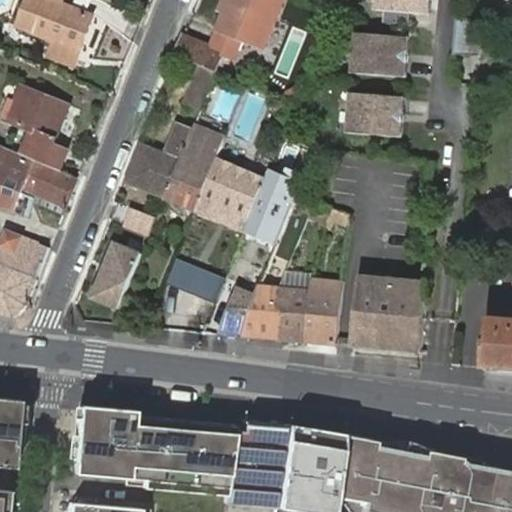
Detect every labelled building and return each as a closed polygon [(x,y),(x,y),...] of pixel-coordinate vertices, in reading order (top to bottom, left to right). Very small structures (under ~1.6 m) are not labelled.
[(94,18),(61,5),(63,0),(31,0),(20,29),(57,43),(51,57),(71,64),(76,50),(81,52),(94,18)] [(225,0),(224,3),(229,4),(219,30),(263,47),(281,1),(278,0),(225,0)] [(378,0),(377,10),(432,14),(432,0),(378,0)] [(458,17),(455,55),(481,57),(485,20),(458,17)] [(402,54),(410,55),(412,38),(358,33),(354,73),(409,78),(410,61),(402,61),(402,54)] [(200,66),(216,72),(224,52),(184,36),(176,56),(200,66)] [(201,111),(216,72),(200,66),(185,104),(201,111)] [(37,161),(62,171),(70,152),(55,146),(57,140),(71,106),(23,86),(17,102),(10,99),(2,118),(9,121),(9,122),(34,132),(24,156),(37,161)] [(397,113),(405,114),(407,98),(352,93),(349,133),(403,138),(405,122),(397,121),(397,113)] [(278,116),(291,121),(299,104),(285,99),(278,116)] [(405,122),(405,114),(397,113),(397,121),(405,122)] [(126,183),(166,199),(193,131),(179,125),(168,153),(142,142),(126,183)] [(195,210),(196,211),(218,159),(222,147),(212,142),(215,134),(195,126),(193,131),(166,199),(184,206),(195,210)] [(215,134),(212,142),(222,147),(225,138),(215,134)] [(68,207),(79,179),(62,171),(37,161),(24,156),(0,145),(0,206),(15,213),(26,189),(31,191),(34,185),(61,196),(58,202),(68,207)] [(246,232),(267,179),(218,159),(196,211),(246,232)] [(275,182),(267,179),(246,232),(277,244),(290,213),(292,206),(297,193),(298,191),(291,189),(275,182)] [(31,191),(58,202),(61,196),(34,185),(31,191)] [(311,211),(315,201),(297,193),(292,206),(310,213),(311,211)] [(330,219),(332,208),(315,201),(311,211),(310,213),(308,219),(327,227),(330,219)] [(194,212),(195,210),(184,206),(184,208),(184,213),(191,216),(194,212)] [(330,219),(350,227),(351,215),(332,208),(330,219)] [(159,218),(137,209),(130,227),(153,235),(159,218)] [(29,306),(51,249),(42,245),(37,260),(18,253),(24,237),(9,231),(0,253),(0,315),(16,318),(29,306)] [(37,260),(42,245),(24,237),(18,253),(37,260)] [(146,253),(116,241),(92,301),(122,313),(146,253)] [(225,278),(175,257),(164,282),(214,303),(225,278)] [(311,291),(313,275),(288,272),(282,288),(311,291)] [(354,347),(422,354),(430,282),(362,275),(354,347)] [(239,336),(277,340),(282,288),(261,286),(257,292),(256,296),(239,336)] [(220,335),(239,336),(256,296),(239,288),(220,335)] [(277,340),(306,343),(311,291),(282,288),(277,340)] [(306,343),(338,346),(343,294),(311,291),(306,343)] [(488,368),(511,370),(511,323),(491,321),(488,368)] [(0,468),(12,470),(18,402),(0,400),(0,468)] [(235,432),(236,427),(135,418),(135,413),(79,407),(73,475),(145,482),(145,490),(228,497),(235,432)] [(244,433),(235,432),(228,497),(227,506),(257,508),(277,510),(288,425),(286,427),(268,425),(244,422),(244,433)] [(344,435),(288,425),(277,510),(277,511),(281,511),(331,511),(333,504),(340,459),(344,435)] [(357,439),(344,435),(340,459),(353,462),(367,464),(369,455),(370,443),(357,439)] [(401,447),(370,443),(369,455),(399,459),(401,447)] [(511,468),(508,469),(508,472),(495,471),(495,467),(490,467),(490,460),(454,455),(453,463),(431,460),(431,451),(401,447),(399,459),(394,491),(394,492),(425,497),(422,511),(454,511),(458,481),(487,485),(495,486),(494,493),(511,495),(511,468)] [(453,463),(454,455),(431,451),(431,460),(453,463)] [(369,455),(367,464),(361,508),(360,511),(391,511),(394,492),(394,491),(399,459),(369,455)] [(353,462),(340,459),(333,504),(345,506),(361,508),(367,464),(353,462)] [(483,511),(487,485),(458,481),(454,511),(483,511)] [(483,511),(509,511),(511,498),(511,495),(494,493),(495,486),(487,485),(483,511)] [(0,511),(8,511),(11,492),(1,491),(0,504),(0,511)] [(391,511),(422,511),(425,497),(394,492),(391,511)]
